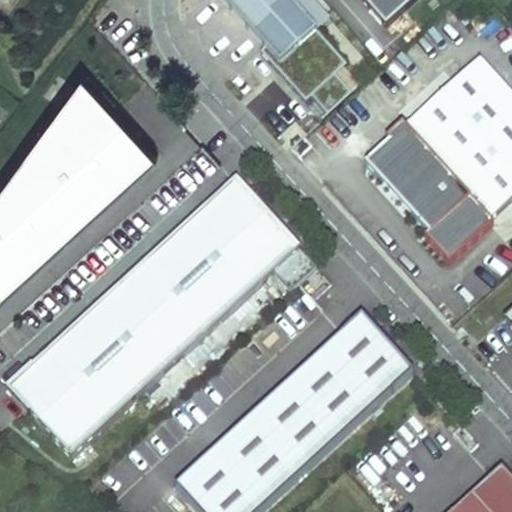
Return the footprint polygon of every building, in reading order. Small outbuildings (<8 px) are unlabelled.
[(286,0),(219,0),(268,53),(262,57),(308,107),(313,102),(330,120),(354,98),(337,80),(348,70),(286,0)] [(358,0),(388,33),(421,0),(358,0)] [(426,243),(451,270),(495,230),(492,226),(511,207),(511,99),(481,66),(408,134),(405,130),(388,145),(390,149),(367,171),(379,184),(382,181),(415,218),(412,221),(418,227),(422,223),(429,230),(425,234),(430,240),(426,243)] [(354,98),(362,90),(346,72),(337,80),(354,98)] [(85,75),(0,190),(0,296),(2,299),(159,156),(85,75)] [(313,102),(308,107),(324,125),(330,120),(313,102)] [(382,181),(379,184),(412,221),(415,218),(382,181)] [(275,279),(291,297),(318,272),(300,253),(298,255),(238,189),(240,187),(238,185),(9,393),(73,463),(275,279)] [(300,253),(240,187),(238,189),(298,255),(300,253)] [(422,223),(418,227),(425,234),(429,230),(422,223)] [(267,511),(415,379),(363,322),(177,492),(194,511),(267,511)] [(511,511),(511,485),(503,476),(463,511),(511,511)]
